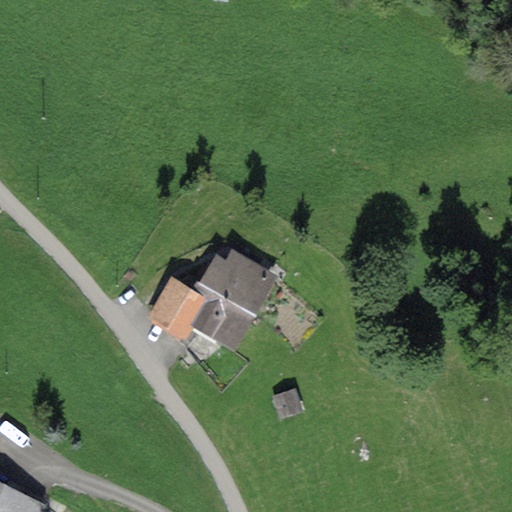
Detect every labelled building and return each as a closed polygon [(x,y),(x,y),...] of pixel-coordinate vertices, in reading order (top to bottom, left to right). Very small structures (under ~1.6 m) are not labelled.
[(214,263),(203,281),(250,309),(270,278),(231,254),(222,268),(214,263)] [(230,342),(250,309),(203,281),(202,282),(200,281),(191,296),(200,302),(189,320),(196,324),(198,322),(230,342)] [(164,293),(154,309),(184,327),(189,320),(200,302),(191,296),(175,287),(169,296),(164,293)] [(302,410),(295,389),(275,396),(282,416),(302,410)] [(0,511),(30,511),(36,502),(10,488),(8,493),(0,489),(0,511)]
